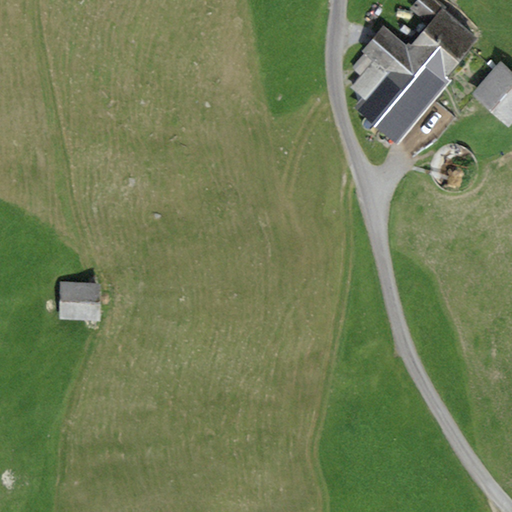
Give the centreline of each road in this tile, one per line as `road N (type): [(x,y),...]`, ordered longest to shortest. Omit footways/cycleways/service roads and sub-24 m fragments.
road 1 (track): [(59,511),(61,421),(102,306),(100,271),(74,204),(41,0)]
road 2 (track): [(322,511),(314,441),(354,160)]
